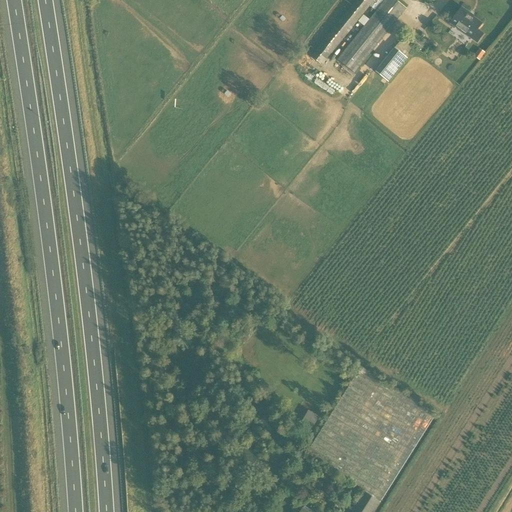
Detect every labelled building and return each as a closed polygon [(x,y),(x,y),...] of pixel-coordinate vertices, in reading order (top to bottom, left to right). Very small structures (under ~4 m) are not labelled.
[(374,0),(356,0),(310,57),(321,66),(374,0)] [(394,0),(385,0),(337,61),(353,74),(406,9),(394,0)] [(477,31),(482,25),(468,15),(469,14),(461,9),(451,24),(477,42),(483,35),(477,31)] [(389,83),(408,59),(394,48),(375,72),(389,83)] [(480,49),(476,56),(481,59),(485,52),(480,49)] [(362,492),(349,511),(373,511),(435,414),(360,366),(305,454),(363,490),(362,492)]
